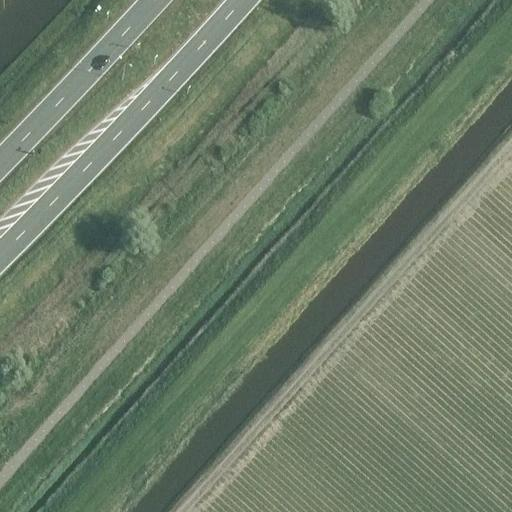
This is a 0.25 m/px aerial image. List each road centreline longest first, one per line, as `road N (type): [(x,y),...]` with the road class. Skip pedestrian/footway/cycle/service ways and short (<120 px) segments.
road 1 (trunk): [(0,247),(241,0)]
road 2 (trunk): [(154,0),(0,157)]
